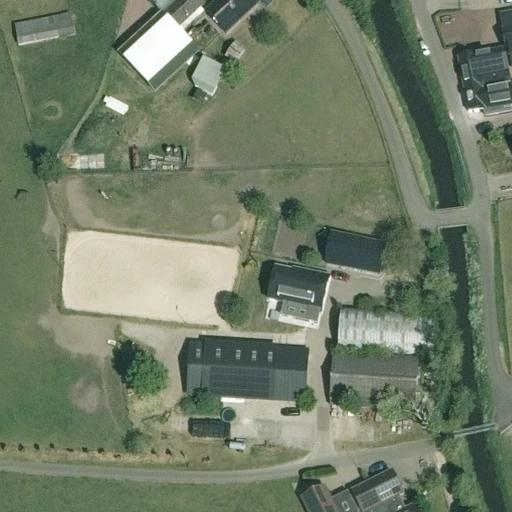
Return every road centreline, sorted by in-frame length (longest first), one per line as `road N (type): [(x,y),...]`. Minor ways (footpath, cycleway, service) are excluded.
road 1 (unclassified): [(453,437),(238,478),(0,467)]
road 2 (unclassified): [(481,215),(420,218),(372,81),(328,0)]
road 3 (unclassified): [(481,215),(474,167),(418,0)]
road 4 (unclassified): [(494,428),(505,407),(481,215)]
